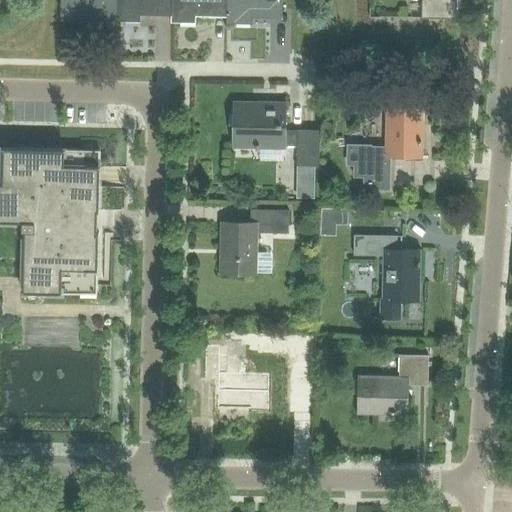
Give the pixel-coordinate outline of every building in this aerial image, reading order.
[(60,0),(60,20),(84,20),(84,15),(98,16),(98,21),(115,21),(115,0),(60,0)] [(115,0),(115,21),(140,22),(140,14),(170,15),(170,22),(171,22),(170,0),(115,0)] [(170,0),(171,22),(195,23),(195,15),(225,16),(225,23),(226,23),(226,0),(170,0)] [(226,0),(226,23),(250,24),(250,16),(282,17),(282,0),(226,0)] [(421,0),(421,18),(455,18),(455,0),(421,0)] [(221,46),(223,64),(238,62),(236,44),(221,46)] [(318,166),(319,130),(297,129),(297,130),(285,130),(285,103),(233,103),(233,147),(284,147),(284,145),(296,145),(296,165),(318,166)] [(422,156),(423,105),(385,105),(384,146),(348,145),(347,162),(353,162),(353,176),(363,176),(363,188),(389,189),(389,156),(422,156)] [(100,150),(3,148),(2,183),(0,183),(0,222),(21,223),(21,231),(24,231),(22,292),(97,294),(98,233),(96,232),(97,211),(98,211),(100,150)] [(288,232),(288,210),(250,209),(250,222),(220,221),(219,273),(257,273),(258,232),(288,232)] [(345,224),(345,212),(322,211),(322,235),(333,235),(334,223),(345,224)] [(362,235),(354,235),(353,255),(361,255),(382,255),(381,298),(379,298),(378,319),(400,320),(401,300),(420,300),(420,249),(394,249),(394,235),(362,235)] [(428,385),(428,354),(399,354),(399,376),(357,375),(356,413),(375,414),(375,411),(390,411),(390,412),(395,412),(395,411),(405,411),(405,414),(408,414),(408,383),(427,383),(427,385),(428,385)] [(252,398),(253,414),(272,413),(271,397),(252,398)]
